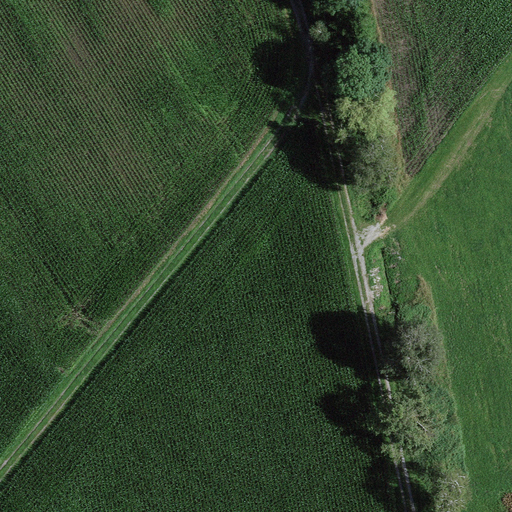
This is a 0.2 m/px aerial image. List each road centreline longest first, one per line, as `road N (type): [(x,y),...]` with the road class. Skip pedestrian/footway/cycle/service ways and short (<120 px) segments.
road 1 (track): [(406,511),(292,0)]
road 2 (track): [(313,74),(290,122),(0,476)]
